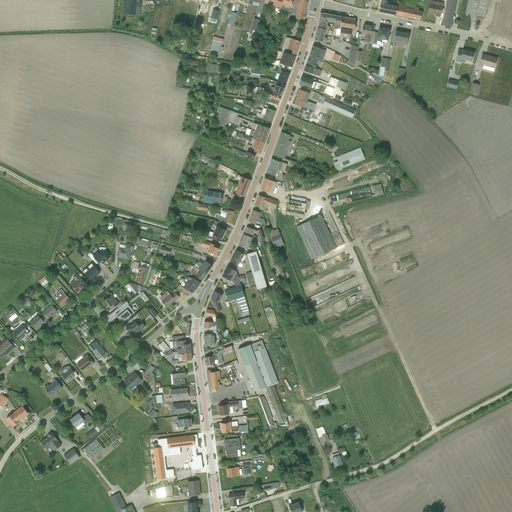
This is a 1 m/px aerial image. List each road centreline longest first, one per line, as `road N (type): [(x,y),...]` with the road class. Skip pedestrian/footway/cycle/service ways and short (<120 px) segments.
road 1 (tertiary): [(198,308),(263,163),(313,0)]
road 2 (tertiary): [(216,511),(198,308)]
road 3 (unclassified): [(511,47),(314,0)]
road 4 (residential): [(133,354),(31,429),(0,467)]
road 5 (track): [(366,283),(435,430)]
road 6 (unclassified): [(227,511),(380,464)]
road 7 (track): [(380,464),(511,389)]
